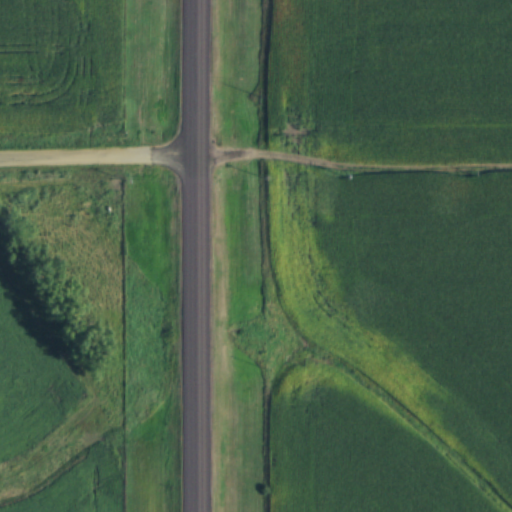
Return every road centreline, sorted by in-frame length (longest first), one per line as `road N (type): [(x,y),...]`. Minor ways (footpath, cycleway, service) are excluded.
road 1 (secondary): [(202,511),(204,0)]
road 2 (residential): [(0,164),(204,160)]
